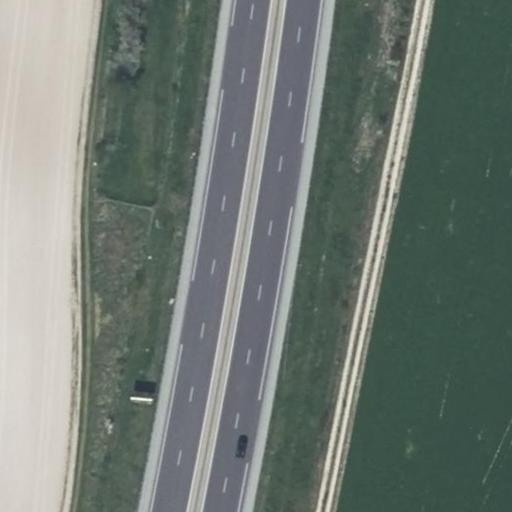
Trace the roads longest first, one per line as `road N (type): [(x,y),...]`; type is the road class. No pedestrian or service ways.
road 1 (motorway): [(192,511),(296,0)]
road 2 (track): [(323,511),(422,0)]
road 3 (motorway): [(241,0),(157,511)]
road 4 (track): [(66,511),(80,406),(82,166),(101,0)]
